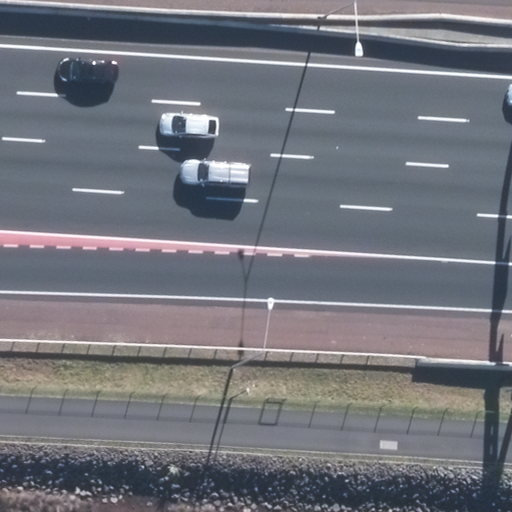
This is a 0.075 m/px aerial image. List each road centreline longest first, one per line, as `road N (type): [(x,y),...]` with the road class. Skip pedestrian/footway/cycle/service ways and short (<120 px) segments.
road 1 (motorway): [(511,164),(0,129)]
road 2 (motorway): [(511,288),(0,266)]
